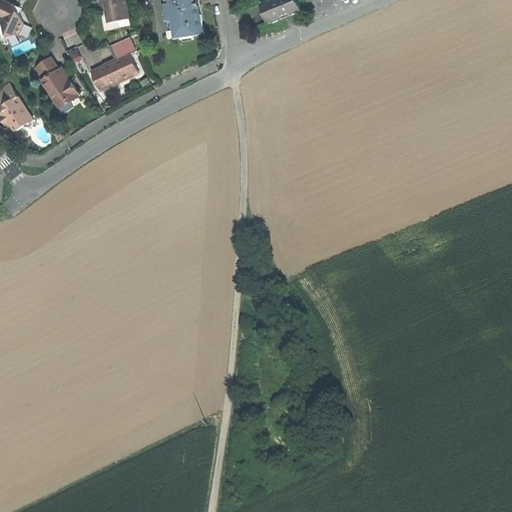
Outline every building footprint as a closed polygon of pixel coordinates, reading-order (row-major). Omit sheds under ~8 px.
[(101,0),(100,0),(101,6),(102,12),(108,11),(110,22),(121,21),(120,16),(130,15),(127,0),(101,0)] [(168,0),(175,39),(205,34),(202,14),(200,15),(199,8),(200,6),(199,3),(199,1),(197,0),(168,0)] [(301,11),(296,0),(269,0),(262,3),(264,9),(266,14),(269,13),(273,23),(283,19),(282,16),(291,13),(292,15),(301,11)] [(20,13),(22,9),(12,3),(11,5),(4,1),(0,7),(0,14),(6,18),(3,23),(4,25),(0,27),(5,39),(8,39),(9,38),(17,34),(19,35),(25,23),(22,17),(20,13)] [(120,16),(121,21),(121,24),(131,23),(130,15),(120,16)] [(137,51),(131,37),(112,46),(118,60),(99,68),(93,71),(101,91),(104,90),(117,83),(140,73),(131,54),(137,51)] [(56,62),(53,57),(35,69),(59,107),(80,93),(71,79),(68,81),(56,62)] [(34,119),(10,83),(0,89),(0,97),(4,105),(4,110),(0,112),(0,115),(3,121),(8,127),(11,125),(15,131),(23,126),(31,127),(34,119)] [(120,89),(117,83),(104,90),(106,95),(120,89)]
